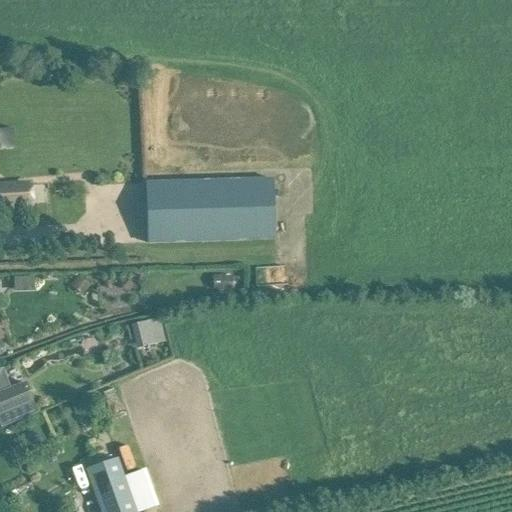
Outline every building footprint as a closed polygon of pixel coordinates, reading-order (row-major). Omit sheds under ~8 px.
[(145,184),(147,245),(276,241),(274,179),(145,184)] [(0,207),(33,205),(32,186),(0,188),(0,207)] [(79,275),(73,284),(85,292),(91,284),(79,275)] [(22,288),(22,278),(11,278),(11,288),(22,288)] [(14,305),(29,301),(25,287),(10,291),(14,305)] [(4,393),(0,394),(0,427),(0,429),(37,413),(25,384),(10,390),(4,393)] [(135,511),(117,459),(86,470),(100,511),(135,511)] [(145,511),(159,507),(154,491),(137,497),(141,511),(145,511)] [(63,501),(69,511),(83,511),(74,496),(63,501)]
